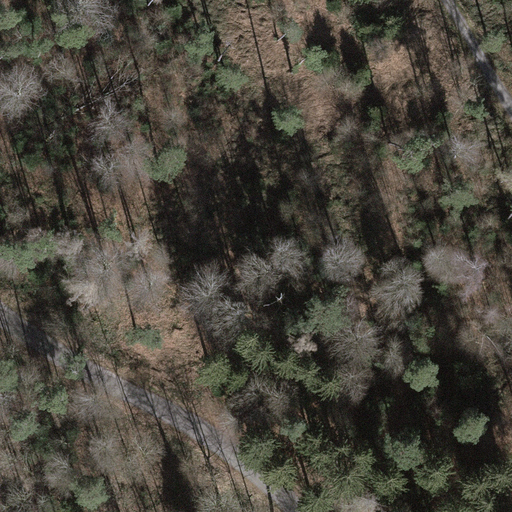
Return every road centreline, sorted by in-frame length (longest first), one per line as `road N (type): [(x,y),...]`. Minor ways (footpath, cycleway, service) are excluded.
road 1 (unclassified): [(0,313),(53,351),(182,415),(248,460),(299,511)]
road 2 (track): [(444,0),(511,115)]
